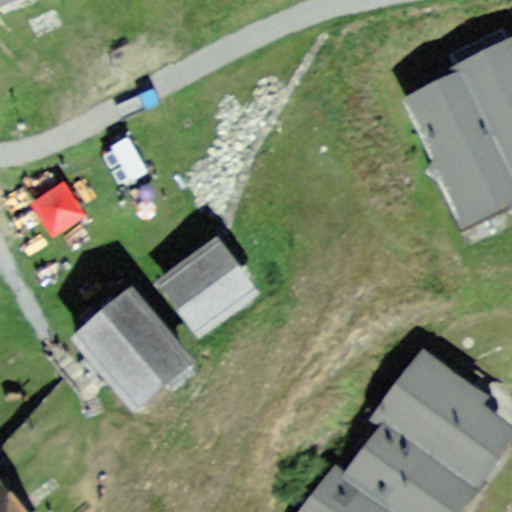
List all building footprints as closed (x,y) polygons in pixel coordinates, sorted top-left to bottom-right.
[(419,103),(412,107),(439,164),(430,176),(452,191),(464,215),(505,196),(507,200),(511,197),(511,24),(406,77),(419,103)] [(212,249),(163,284),(199,332),(246,297),(212,249)] [(184,362),(129,298),(76,343),(132,406),(184,362)] [(423,363),(382,418),(368,407),(320,468),(335,479),(309,511),(447,511),(468,485),(464,482),(500,435),(470,412),(476,403),(423,363)] [(0,511),(8,511),(0,501),(0,511)]
